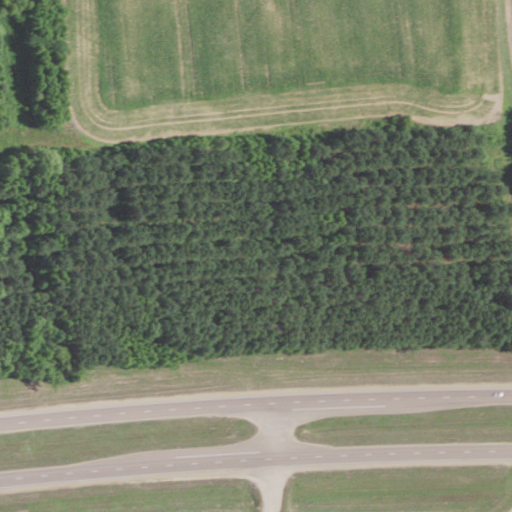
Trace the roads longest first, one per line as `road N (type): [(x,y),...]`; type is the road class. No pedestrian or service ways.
road 1 (trunk): [(0,478),(278,455),(511,449)]
road 2 (trunk): [(511,392),(0,423)]
